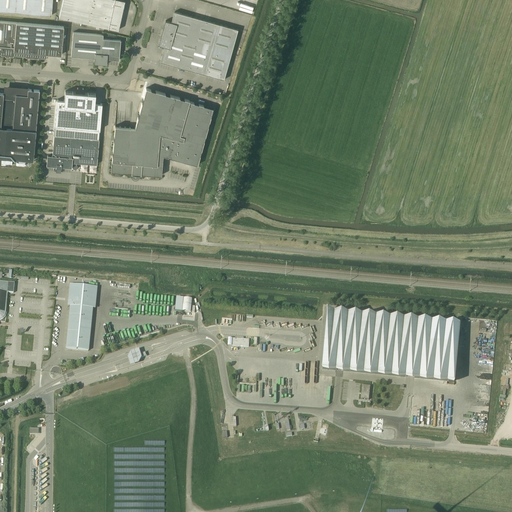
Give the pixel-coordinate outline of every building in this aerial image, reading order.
[(0,0),(0,10),(16,12),(16,0),(0,0)] [(33,14),(34,0),(16,0),(16,12),(33,14)] [(52,0),(34,0),(33,14),(51,15),(52,0)] [(118,30),(125,1),(122,0),(63,0),(59,17),(118,30)] [(166,20),(162,35),(185,41),(191,43),(198,18),(175,11),(172,22),(166,20)] [(191,43),(197,45),(208,48),(216,23),(198,18),(191,43)] [(1,54),(5,55),(14,56),(14,55),(26,56),(26,57),(38,58),(38,57),(46,58),(46,54),(61,55),(64,26),(0,20),(0,53),(1,54)] [(208,48),(232,54),(239,29),(216,23),(208,48)] [(101,64),(103,39),(103,35),(73,32),(71,56),(95,58),(94,63),(101,64)] [(159,45),(165,46),(161,62),(178,67),(185,41),(162,35),(159,45)] [(121,40),(103,39),(101,64),(107,64),(107,59),(119,60),(121,40)] [(190,70),(197,45),(191,43),(185,41),(178,67),(190,70)] [(202,73),(208,48),(197,45),(190,70),(202,73)] [(232,54),(208,48),(202,73),(225,80),(232,54)] [(135,128),(115,126),(112,161),(111,171),(112,171),(131,173),(161,176),(161,175),(163,155),(197,165),(213,108),(189,101),(190,100),(146,88),(135,128)] [(0,157),(1,157),(0,163),(0,164),(12,165),(12,158),(33,160),(40,90),(28,89),(27,95),(16,94),(15,105),(3,104),(4,93),(0,92),(0,157)] [(96,94),(65,91),(64,100),(57,100),(55,126),(100,130),(102,103),(95,103),(96,94)] [(47,155),(46,165),(57,166),(56,169),(61,170),(62,167),(72,167),(74,169),(75,169),(76,169),(77,168),(77,167),(77,163),(97,164),(98,149),(100,130),(55,126),(53,145),(52,155),(47,155)] [(9,283),(0,282),(0,320),(3,319),(5,316),(6,313),(9,283)] [(96,310),(98,288),(71,285),(69,307),(71,307),(67,349),(89,351),(93,309),(96,310)] [(192,299),(177,299),(177,311),(192,311),(192,299)] [(322,369),(324,369),(455,382),(460,326),(328,313),(322,369)] [(249,340),(232,339),(232,346),(249,347),(249,340)] [(136,356),(133,356),(132,358),(133,360),(135,361),(138,360),(139,358),(140,358),(141,359),(147,357),(146,353),(139,355),(139,356),(137,356),(136,356)] [(362,385),(360,399),(369,400),(370,386),(362,385)]
